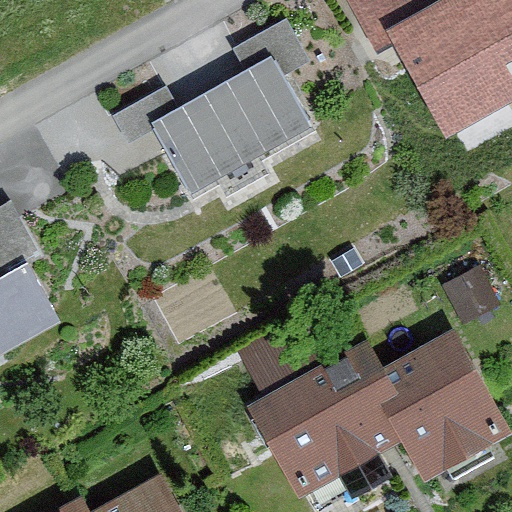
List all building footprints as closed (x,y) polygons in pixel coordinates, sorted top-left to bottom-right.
[(329,0),(358,56),(372,49),(416,132),(492,93),(476,63),(511,44),(511,11),(506,0),(329,0)] [(211,53),(222,73),(158,108),(149,93),(95,122),(110,149),(133,136),(166,197),(287,133),(260,83),(296,64),(272,21),(211,53)] [(0,269),(15,262),(0,234),(0,342),(28,327),(0,275),(0,269)] [(355,375),(338,344),(298,366),(285,342),(233,371),(248,398),(227,410),(275,498),(379,442),(402,483),(486,436),(430,334),(355,375)] [(152,511),(136,481),(78,511),(60,511),(54,500),(31,511),(152,511)]
